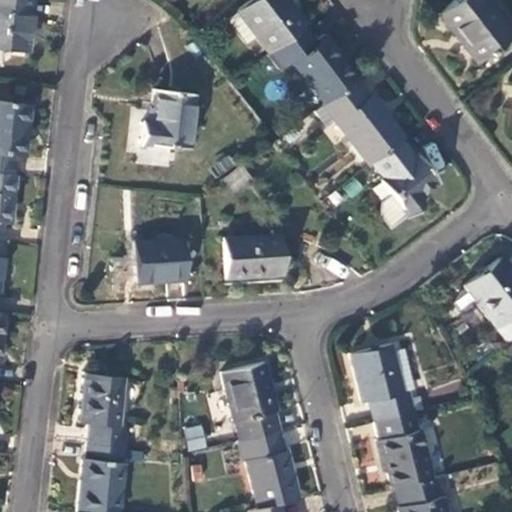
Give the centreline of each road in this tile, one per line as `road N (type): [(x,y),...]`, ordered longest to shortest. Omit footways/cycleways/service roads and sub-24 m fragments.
road 1 (residential): [(51,331),(92,0)]
road 2 (residential): [(309,320),(51,331)]
road 3 (residential): [(511,189),(359,0)]
road 4 (residential): [(511,197),(431,256),(309,320)]
road 5 (residential): [(309,320),(356,511)]
road 6 (residential): [(30,511),(51,331)]
